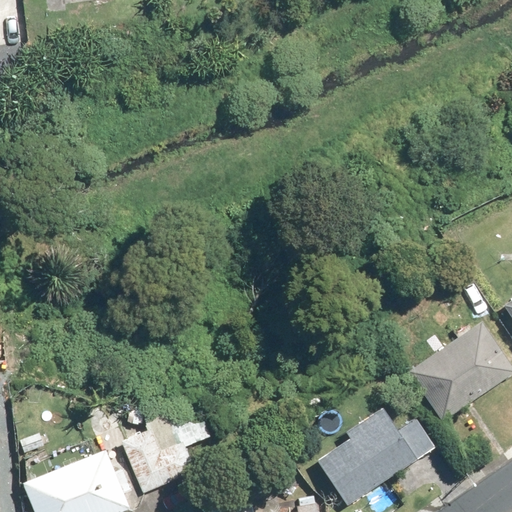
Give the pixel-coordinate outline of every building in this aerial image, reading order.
[(511,298),(498,308),(511,328),(511,298)] [(510,373),(475,323),(402,374),(437,424),(510,373)] [(392,432),(377,409),(337,435),(341,441),(311,461),(342,508),(430,451),(410,420),(392,432)] [(191,471),(178,443),(155,454),(144,429),(116,442),(141,494),(191,471)] [(119,470),(107,475),(97,452),(17,486),(27,511),(120,511),(122,511),(116,497),(129,492),(119,470)]
